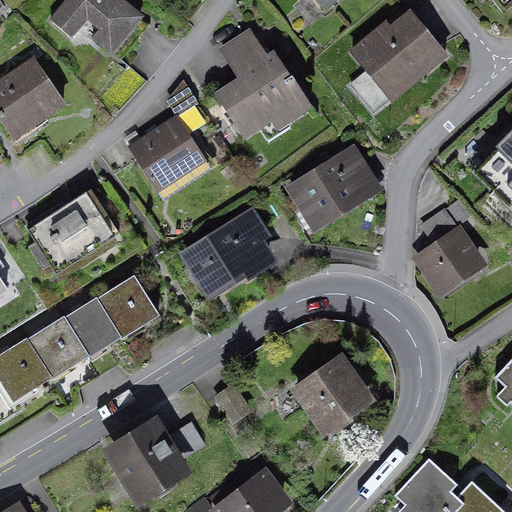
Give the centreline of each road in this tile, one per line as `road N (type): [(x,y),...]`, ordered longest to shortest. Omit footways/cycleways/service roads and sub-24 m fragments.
road 1 (secondary): [(0,482),(295,302),(329,293),(377,305)]
road 2 (residential): [(3,213),(129,117),(226,0)]
road 3 (residential): [(377,305),(396,253),(407,161),(503,69)]
road 4 (secondary): [(422,366),(413,418),(335,511)]
